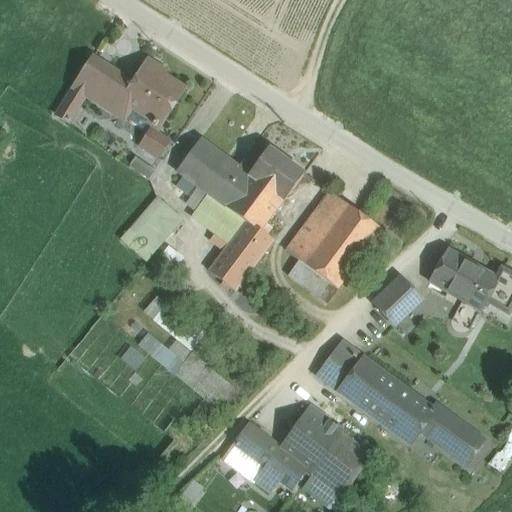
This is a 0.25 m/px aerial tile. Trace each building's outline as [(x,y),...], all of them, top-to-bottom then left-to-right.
[(93,58),(74,88),(106,109),(125,79),(93,58)] [(154,70),(163,76),(165,73),(166,72),(149,61),(146,66),(147,67),(147,68),(153,72),(154,70)] [(134,84),(125,79),(106,109),(125,121),(132,109),(139,114),(140,113),(153,121),(152,122),(152,123),(151,123),(151,124),(151,125),(151,126),(152,127),(153,127),(153,128),(154,128),(157,128),(160,123),(158,122),(163,115),(175,95),(180,87),(165,77),(163,76),(154,70),(153,72),(147,68),(147,67),(146,66),(134,84)] [(180,99),(175,95),(163,115),(168,118),(180,99)] [(79,107),(67,99),(56,116),(68,124),(79,107)] [(168,141),(151,131),(141,148),(157,158),(168,141)] [(239,168),(200,140),(176,173),(184,179),(196,188),(225,208),(249,176),(239,168)] [(249,176),(225,208),(245,223),(247,222),(263,234),(264,233),(262,231),(266,225),(283,202),(284,203),(304,175),(268,149),(258,163),(249,176)] [(249,176),(258,163),(249,155),(239,168),(249,176)] [(151,180),(158,170),(138,157),(132,167),(151,180)] [(184,179),(177,188),(189,197),(196,188),(184,179)] [(303,266),(346,206),(332,195),(288,255),(299,262),(303,266)] [(153,250),(157,250),(181,222),(157,201),(131,231),(153,250)] [(338,290),(381,231),(346,206),(303,266),(338,290)] [(247,222),(245,223),(208,273),(235,293),(274,242),(267,237),(263,234),(247,222)] [(272,230),(266,225),(262,231),(264,233),(263,234),(267,237),(272,230)] [(169,250),(156,267),(168,277),(181,260),(169,250)] [(449,252),(431,284),(480,312),(498,281),(449,252)] [(303,266),(299,262),(288,277),(327,305),(338,290),(303,266)] [(374,305),(395,326),(421,302),(400,280),(374,305)] [(167,305),(155,321),(192,351),(205,336),(167,305)] [(139,343),(125,357),(147,379),(160,365),(139,343)] [(343,346),(320,377),(340,392),(363,361),(343,346)] [(192,355),(175,375),(200,396),(216,376),(192,355)] [(363,361),(340,392),(381,422),(410,444),(420,431),(433,413),(432,413),(363,361)] [(216,376),(200,396),(212,406),(229,386),(216,376)] [(242,397),(229,386),(212,406),(225,417),(242,397)] [(471,434),(436,408),(432,413),(433,413),(420,431),(454,456),(471,434)] [(309,410),(280,450),(279,451),(303,469),(341,497),(371,456),(309,410)] [(398,452),(404,451),(410,444),(381,422),(372,433),(398,452)] [(248,426),(233,446),(266,470),(279,451),(280,450),(248,426)] [(471,434),(454,456),(465,465),(482,442),(471,434)] [(502,470),(511,455),(511,442),(509,441),(493,464),(502,470)] [(303,469),(279,451),(266,470),(279,480),(291,488),(303,469)] [(279,480),(266,470),(257,482),(270,492),(279,480)]
